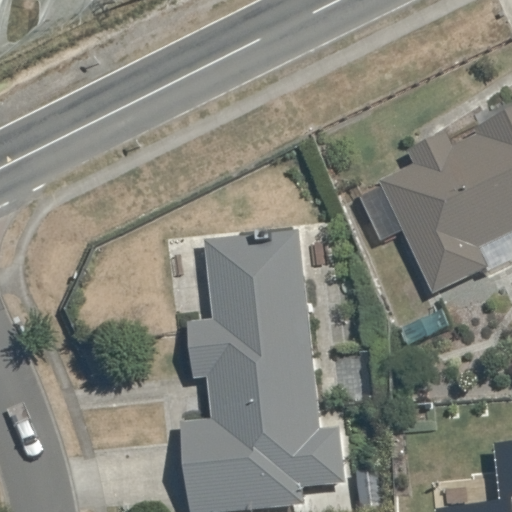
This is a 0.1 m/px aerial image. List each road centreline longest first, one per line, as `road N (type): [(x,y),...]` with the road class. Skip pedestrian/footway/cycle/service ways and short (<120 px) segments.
road 1 (unclassified): [(0,170),(349,0)]
road 2 (residential): [(42,511),(0,379)]
